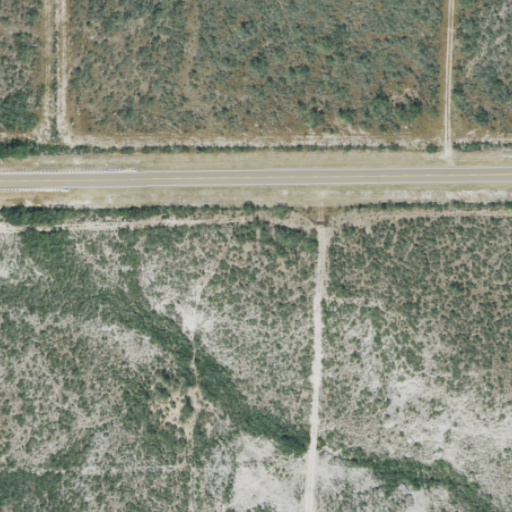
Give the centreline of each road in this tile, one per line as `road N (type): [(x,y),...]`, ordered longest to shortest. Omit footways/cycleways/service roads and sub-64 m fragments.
road 1 (secondary): [(0,177),(511,170)]
road 2 (residential): [(328,173),(308,511)]
road 3 (residential): [(452,170),(488,27),(511,0)]
